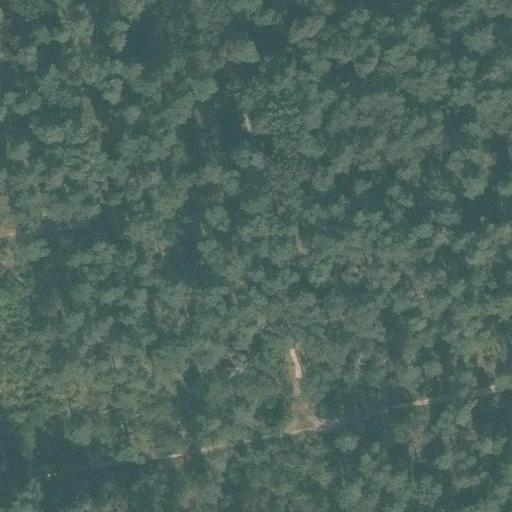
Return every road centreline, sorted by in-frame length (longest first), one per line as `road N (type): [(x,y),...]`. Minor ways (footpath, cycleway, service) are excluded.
road 1 (track): [(272,187),(299,233),(300,282),(283,308),(297,427),(511,384)]
road 2 (track): [(0,484),(297,427)]
road 3 (track): [(272,187),(0,242)]
road 4 (track): [(511,139),(272,187)]
road 5 (track): [(217,0),(239,122),(272,187)]
